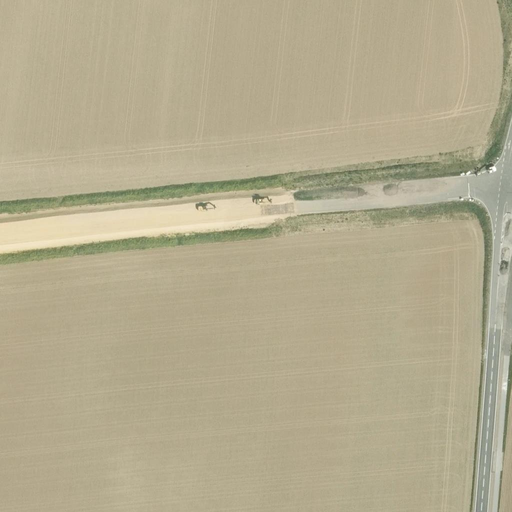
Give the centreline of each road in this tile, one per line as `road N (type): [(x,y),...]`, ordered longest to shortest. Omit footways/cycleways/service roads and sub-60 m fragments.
road 1 (secondary): [(0,237),(508,185)]
road 2 (tertiary): [(481,511),(508,185)]
